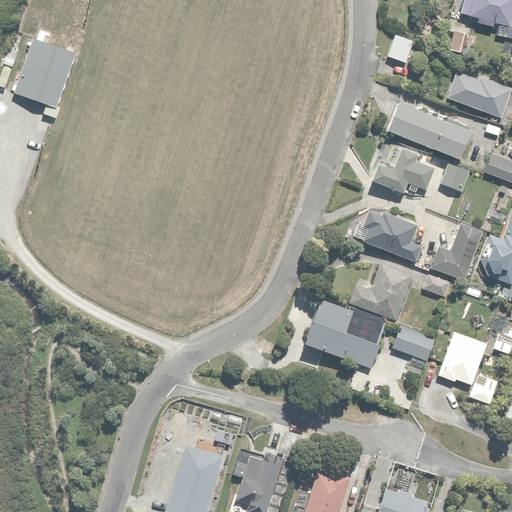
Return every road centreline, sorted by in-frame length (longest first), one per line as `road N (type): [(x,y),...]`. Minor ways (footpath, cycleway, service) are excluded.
road 1 (residential): [(365,0),(360,62),(283,289),(252,321),(159,380)]
road 2 (residential): [(429,459),(159,380)]
road 3 (residential): [(159,380),(110,511)]
